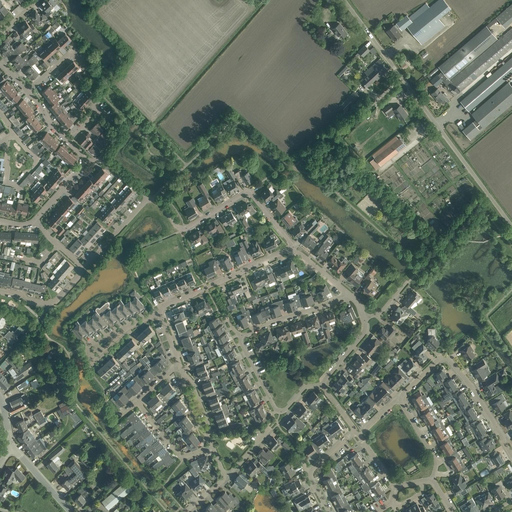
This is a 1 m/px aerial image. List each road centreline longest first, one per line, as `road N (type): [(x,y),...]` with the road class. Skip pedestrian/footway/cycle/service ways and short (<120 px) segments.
road 1 (unclassified): [(511,226),(343,0)]
road 2 (unclassified): [(292,250),(248,192),(186,228),(147,197)]
road 3 (residential): [(433,478),(437,461),(400,400),(444,357)]
road 4 (residential): [(159,314),(292,250)]
road 5 (residential): [(322,386),(306,387),(276,410),(241,337)]
